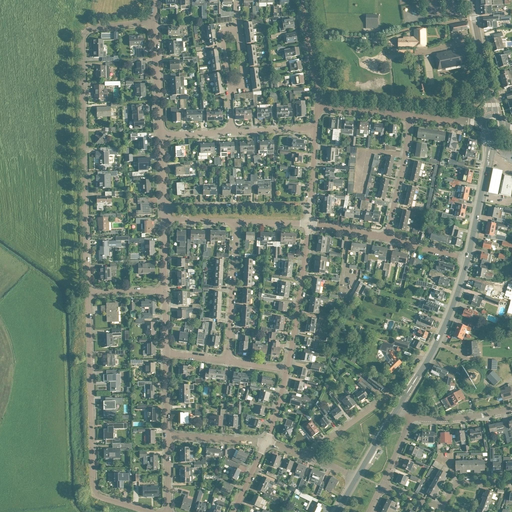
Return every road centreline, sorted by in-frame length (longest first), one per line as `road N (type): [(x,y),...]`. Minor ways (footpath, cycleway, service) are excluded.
road 1 (residential): [(89,294),(84,38),(155,24)]
road 2 (residential): [(144,511),(96,494),(89,294)]
road 3 (secondary): [(396,409),(443,329),(467,260)]
road 4 (residential): [(160,207),(310,208)]
road 5 (residential): [(289,368),(308,224)]
road 6 (residential): [(228,360),(234,224)]
road 7 (residential): [(228,89),(227,27),(239,27),(242,88)]
road 8 (secondary): [(467,260),(491,133)]
road 9 (residential): [(385,238),(411,117)]
